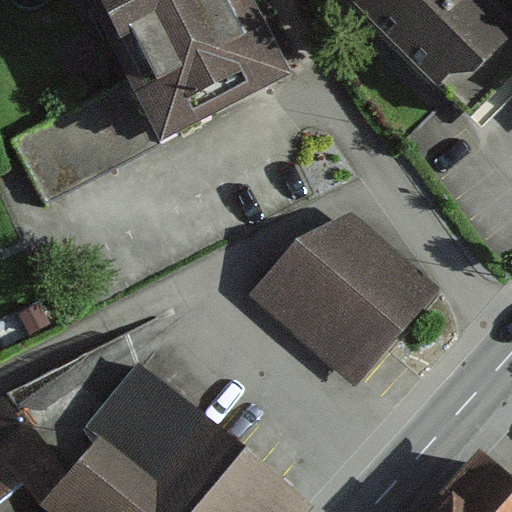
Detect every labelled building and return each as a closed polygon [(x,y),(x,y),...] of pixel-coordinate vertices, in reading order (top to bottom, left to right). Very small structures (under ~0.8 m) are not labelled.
[(260,0),(99,0),(143,88),(22,148),(54,211),(303,87),(260,0)] [(511,11),(498,0),(393,0),(365,33),(484,133),(511,100),(511,11)] [(303,258),(264,301),(362,387),(442,297),(358,223),(303,258)] [(304,511),(305,511),(151,379),(96,442),(117,460),(72,511),(304,511)] [(54,511),(79,492),(13,410),(0,420),(0,511),(7,511),(32,493),(47,511),(54,511)] [(511,511),(511,480),(490,463),(449,511),(511,511)]
